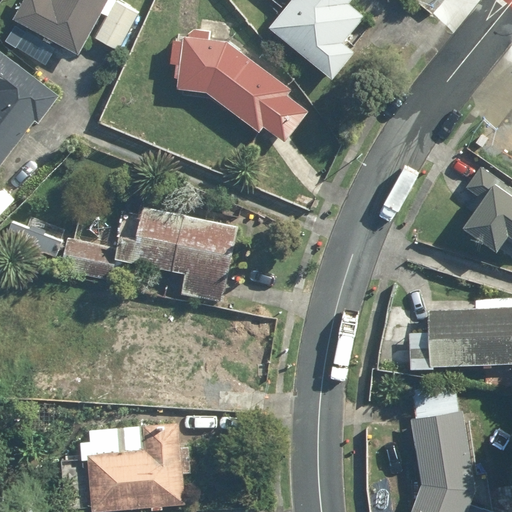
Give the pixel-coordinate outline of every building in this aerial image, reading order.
[(24,0),(15,18),(83,54),(93,35),(111,0),(24,0)] [(142,10),(122,0),(111,0),(93,35),(121,49),(142,10)] [(348,41),(369,15),(354,2),(355,0),(294,0),(272,27),(335,77),(358,49),(348,41)] [(233,38),(177,37),(177,62),(183,62),(183,89),(209,89),(276,148),(312,107),(233,38)] [(0,160),(5,165),(38,119),(42,121),(62,93),(0,48),(0,160)] [(511,190),(481,168),(469,186),(487,199),(468,225),(501,249),(511,233),(511,190)] [(0,181),(0,215),(17,198),(0,181)] [(123,249),(121,260),(188,272),(184,292),(230,300),(243,225),(131,205),(123,249)] [(64,238),(15,220),(6,243),(55,261),(64,238)] [(121,249),(70,238),(64,266),(115,277),(121,249)] [(123,306),(124,297),(85,295),(85,299),(67,298),(65,346),(81,347),(81,353),(91,354),(89,387),(182,392),(182,388),(220,390),(222,367),(182,365),(183,343),(180,343),(181,312),(169,312),(169,308),(123,306)] [(511,362),(511,296),(479,298),(479,307),(433,309),(435,366),(511,362)] [(84,375),(12,372),(10,399),(83,402),(84,375)] [(424,482),(416,511),(418,511),(502,511),(476,503),(479,483),(466,411),(413,420),(424,482)] [(93,428),(93,439),(83,439),(83,458),(93,458),(93,505),(188,505),(188,472),(194,472),(194,445),(184,445),(183,427),(93,428)]
